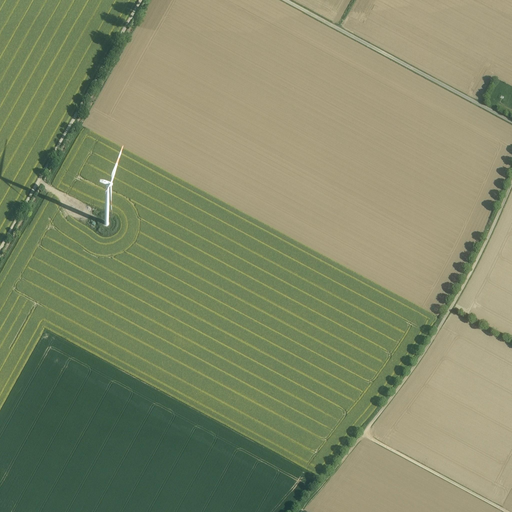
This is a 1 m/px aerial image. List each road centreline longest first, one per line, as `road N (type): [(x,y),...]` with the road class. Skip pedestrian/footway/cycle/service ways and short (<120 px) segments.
road 1 (track): [(0,249),(140,0)]
road 2 (unclassified): [(284,0),(511,121)]
